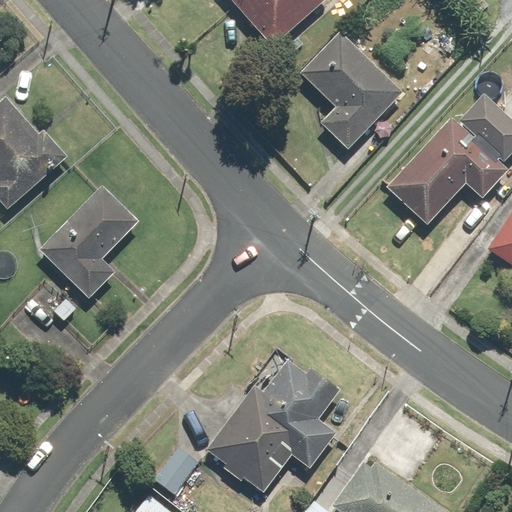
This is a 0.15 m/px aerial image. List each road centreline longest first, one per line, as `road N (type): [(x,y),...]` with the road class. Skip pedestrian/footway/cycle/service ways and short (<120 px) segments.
road 1 (residential): [(20,511),(59,450),(274,227)]
road 2 (residential): [(274,227),(71,0)]
road 3 (residential): [(511,411),(415,346),(274,227)]
